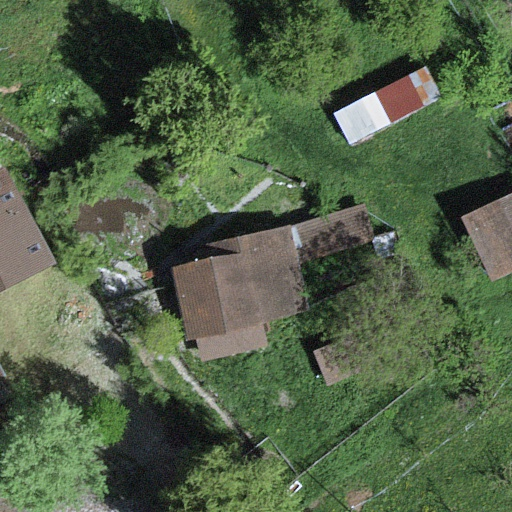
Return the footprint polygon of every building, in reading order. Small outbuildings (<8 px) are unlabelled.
[(335,94),(348,127),(443,89),(430,56),(335,94)] [(0,281),(54,255),(8,164),(0,167),(0,281)] [(511,260),(511,191),(460,216),(487,272),(511,260)] [(297,263),(361,245),(348,208),(210,241),(214,261),(170,271),(185,345),(255,335),(307,310),(297,263)] [(354,376),(340,340),(302,355),(317,391),(354,376)]
